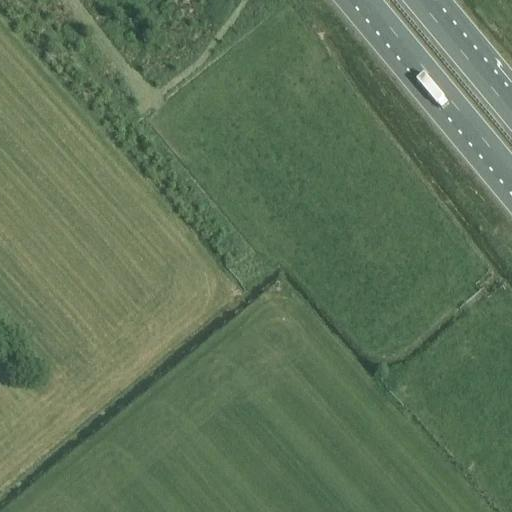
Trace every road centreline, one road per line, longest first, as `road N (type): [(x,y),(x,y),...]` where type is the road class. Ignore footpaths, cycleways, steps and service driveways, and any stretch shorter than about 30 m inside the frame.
road 1 (trunk): [(364,0),(511,177)]
road 2 (trunk): [(511,111),(418,0)]
